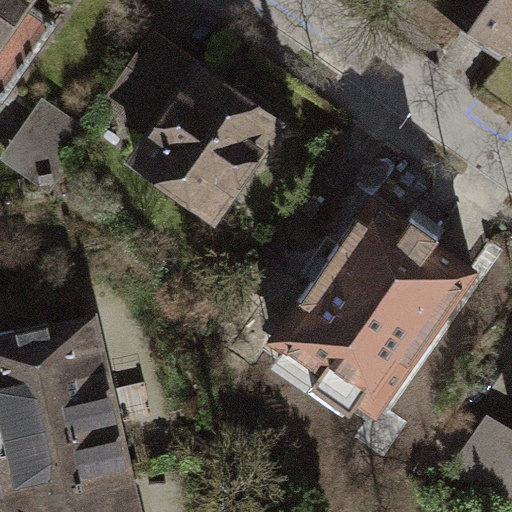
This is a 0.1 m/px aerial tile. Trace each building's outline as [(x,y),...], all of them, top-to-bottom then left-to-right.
[(25,0),(0,0),(0,92),(51,21),(24,2),(25,0)] [(511,0),(447,0),(510,44),(511,40),(511,0)] [(162,116),(195,66),(149,35),(116,86),(162,116)] [(225,86),(195,66),(162,116),(133,159),(212,211),(274,118),(270,115),(269,102),(244,84),(225,86)] [(81,128),(43,101),(8,151),(46,178),(81,128)] [(471,266),(367,195),(270,336),(374,407),(471,266)] [(130,470),(95,314),(0,334),(0,470),(6,498),(130,470)] [(511,430),(497,420),(460,472),(502,502),(511,488),(511,430)] [(138,511),(130,470),(6,498),(9,511),(138,511)]
